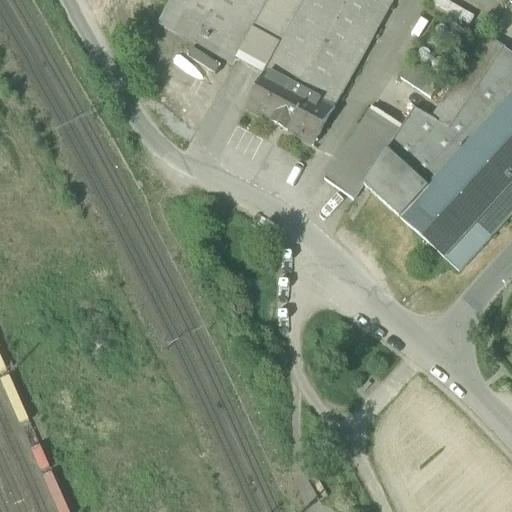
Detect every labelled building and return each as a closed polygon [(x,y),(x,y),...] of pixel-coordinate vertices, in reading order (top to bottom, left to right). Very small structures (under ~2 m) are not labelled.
[(174,0),(162,23),(236,63),(270,0),(174,0)] [(267,74),(307,0),(270,0),(236,63),(265,78),(267,74)] [(307,0),(267,74),(334,111),(396,0),(307,0)] [(232,70),(236,63),(162,23),(158,30),(232,70)] [(487,40),(432,123),(447,133),(503,51),(487,40)] [(189,48),(185,55),(228,77),(231,71),(189,48)] [(363,189),(397,220),(511,96),(511,57),(503,51),(447,133),(432,123),(414,112),(401,132),(363,189)] [(228,77),(185,55),(169,87),(212,109),(228,77)] [(402,84),(430,102),(443,82),(414,64),(402,84)] [(335,112),(334,111),(267,74),(265,78),(245,113),(313,150),(335,112)] [(212,109),(169,87),(160,102),(204,124),(212,109)] [(511,96),(397,220),(441,262),(511,185),(511,96)] [(353,204),(363,189),(401,132),(373,113),(325,184),(353,204)] [(511,216),(511,185),(441,262),(457,276),(511,216)]
